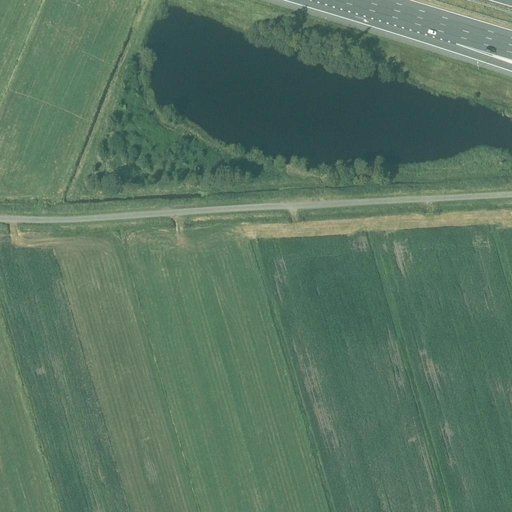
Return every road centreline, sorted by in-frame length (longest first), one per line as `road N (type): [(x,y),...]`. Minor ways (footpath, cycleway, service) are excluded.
road 1 (unclassified): [(511,194),(0,219)]
road 2 (motorway): [(379,5),(430,40),(511,67)]
road 3 (motorway): [(379,5),(511,45)]
